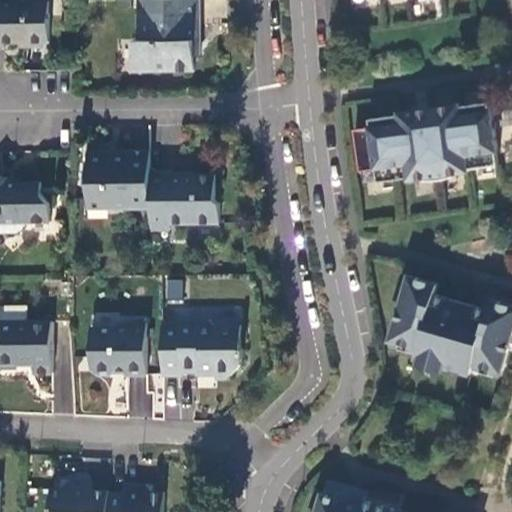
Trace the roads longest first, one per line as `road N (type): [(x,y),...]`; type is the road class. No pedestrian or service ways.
road 1 (tertiary): [(269,489),(355,389),(311,114)]
road 2 (residential): [(269,489),(214,438),(0,431)]
road 3 (residential): [(311,114),(26,110)]
